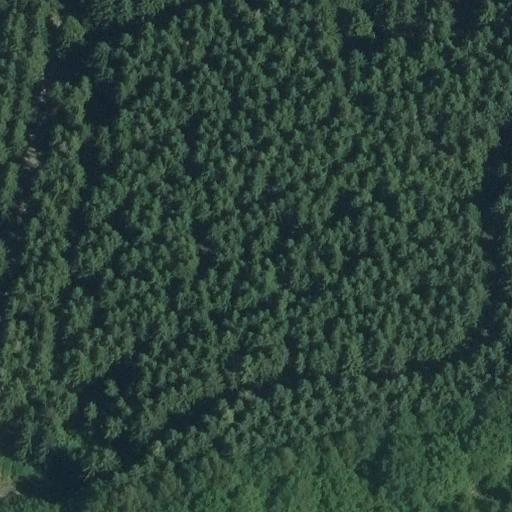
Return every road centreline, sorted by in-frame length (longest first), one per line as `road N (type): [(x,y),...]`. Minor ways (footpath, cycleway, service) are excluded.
road 1 (track): [(0,315),(56,45)]
road 2 (track): [(228,0),(205,17),(129,42),(56,45),(64,0)]
